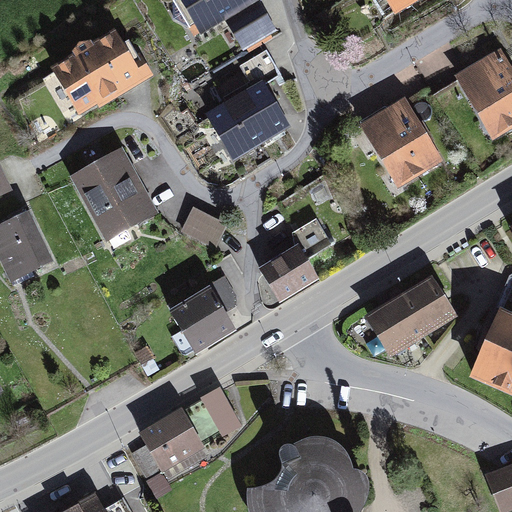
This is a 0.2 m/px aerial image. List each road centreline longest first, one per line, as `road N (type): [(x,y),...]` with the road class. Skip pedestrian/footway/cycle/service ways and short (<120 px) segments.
road 1 (residential): [(333,95),(311,139),(248,193),(214,196),(192,182),(148,124),(128,118),(35,163)]
road 2 (tertiary): [(0,485),(87,443),(289,322)]
road 3 (tertiary): [(289,322),(511,184)]
road 4 (unclassified): [(511,432),(427,389),(326,367),(289,322)]
road 5 (residential): [(502,0),(333,95)]
road 6 (unknown): [(427,389),(500,267)]
